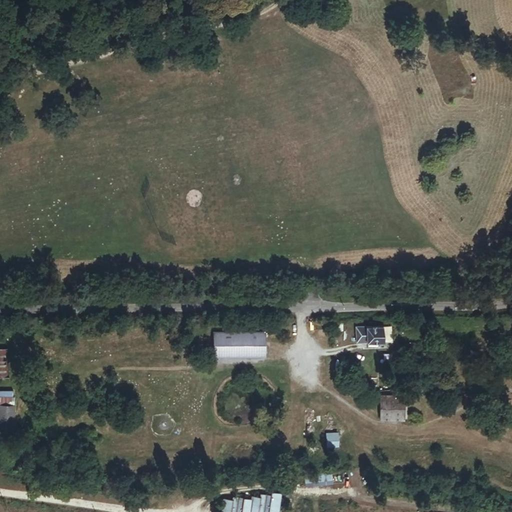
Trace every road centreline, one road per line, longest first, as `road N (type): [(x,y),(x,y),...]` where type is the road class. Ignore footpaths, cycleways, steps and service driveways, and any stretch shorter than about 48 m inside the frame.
road 1 (unclassified): [(0,315),(511,308)]
road 2 (track): [(25,394),(99,370),(303,355)]
road 3 (track): [(303,370),(377,424),(423,425),(511,388)]
